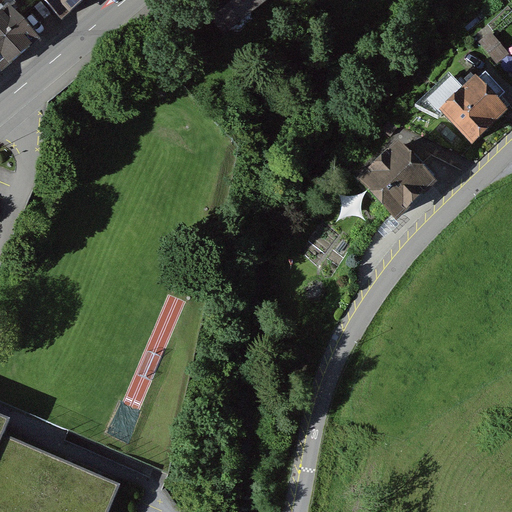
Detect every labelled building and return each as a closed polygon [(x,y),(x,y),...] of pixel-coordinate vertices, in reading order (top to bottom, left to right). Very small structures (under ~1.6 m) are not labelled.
[(45,0),(68,26),(86,11),(77,0),(45,0)] [(77,0),(86,11),(98,0),(77,0)] [(264,0),(209,0),(203,5),(224,32),(264,0)] [(15,10),(0,22),(0,29),(27,62),(46,46),(15,10)] [(0,68),(8,78),(27,62),(0,29),(0,68)] [(499,31),(483,39),(496,63),(511,55),(499,31)] [(511,125),(511,116),(481,88),(446,125),(482,158),(511,125)] [(442,192),(400,151),(363,189),(404,230),(442,192)] [(14,424),(0,417),(0,511),(114,511),(125,486),(8,437),(14,424)]
